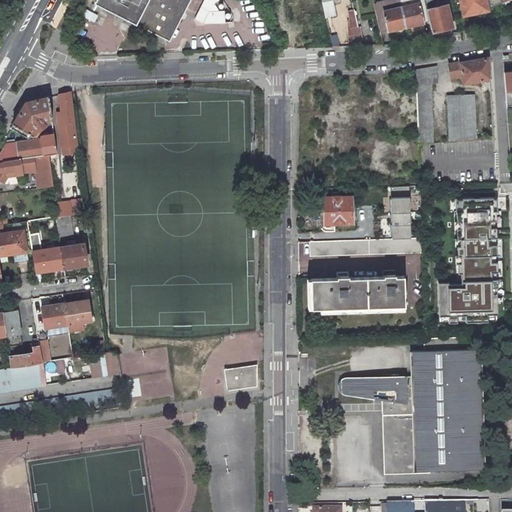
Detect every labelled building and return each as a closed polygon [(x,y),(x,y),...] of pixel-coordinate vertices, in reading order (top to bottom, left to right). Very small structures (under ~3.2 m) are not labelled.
[(169,39),(189,0),(97,0),(96,2),(169,39)] [(332,0),(328,0),(322,1),(326,18),(336,16),(332,0)] [(399,0),(389,0),(377,3),(377,4),(374,4),(376,10),(384,8),(385,11),(402,7),(400,2),(399,0)] [(402,7),(406,26),(423,23),(418,3),(411,5),(410,0),(400,2),(402,7)] [(424,0),(417,0),(418,3),(423,23),(430,21),(427,9),(424,0)] [(486,0),(460,0),(464,15),(488,10),(486,0)] [(213,8),(203,3),(197,15),(195,18),(204,23),(225,22),(225,12),(210,12),(213,8)] [(448,4),(427,9),(430,21),(432,32),(453,27),(448,4)] [(402,7),(385,11),(389,30),(406,26),(402,7)] [(384,8),(376,10),(381,32),(389,30),(385,11),(384,8)] [(361,46),(360,39),(362,38),(359,26),(357,27),(353,10),(348,11),(350,29),(347,29),(348,46),(352,46),(361,46)] [(300,22),(302,28),(307,31),(313,31),(317,27),(318,20),(315,15),(309,14),(303,16),(300,22)] [(337,35),(330,37),(332,47),(339,47),(337,35)] [(488,57),(449,64),(451,78),(461,76),(463,84),(489,79),(488,57)] [(437,66),(415,70),(416,88),(418,126),(419,145),(434,143),(431,84),(438,83),(437,66)] [(74,121),(70,91),(61,94),(60,94),(63,110),(58,112),(64,147),(78,145),(75,125),(74,121)] [(474,95),(447,96),(450,140),(477,139),(474,95)] [(49,97),(26,102),(17,117),(13,124),(33,136),(44,125),(45,123),(44,122),(52,120),(49,97)] [(46,138),(48,155),(49,154),(57,153),(55,136),(54,134),(45,135),(46,138)] [(6,144),(0,153),(0,161),(48,155),(46,138),(30,140),(6,144)] [(0,180),(3,182),(7,176),(23,174),(22,172),(35,170),(38,188),(53,185),(51,167),(49,154),(48,155),(0,161),(0,180)] [(390,186),(391,237),(411,236),(409,186),(390,186)] [(352,196),(324,197),(325,224),(352,223),(352,196)] [(85,198),(71,200),(73,214),(87,212),(85,198)] [(488,314),(498,314),(497,288),(498,287),(498,278),(496,278),(494,211),(497,211),(497,198),(455,199),(456,213),(459,213),(461,283),(449,284),(449,282),(438,283),(439,316),(448,316),(448,323),(457,322),(457,315),(466,315),(466,322),(488,321),(488,314)] [(57,216),(56,217),(59,238),(74,236),(70,214),(57,216)] [(24,229),(0,233),(0,254),(27,250),(24,229)] [(422,238),(310,241),(310,255),(422,252),(422,238)] [(83,243),(61,246),(64,267),(86,264),(83,243)] [(61,246),(32,251),(36,272),(64,267),(61,246)] [(337,278),(311,278),(312,308),(404,305),(403,276),(395,276),(395,270),(383,270),(383,276),(348,277),(348,271),(337,272),(337,278)] [(86,300),(64,303),(68,324),(69,330),(81,328),(80,325),(83,325),(82,321),(89,321),(86,300)] [(64,303),(42,306),(45,328),(68,324),(64,303)] [(17,310),(3,312),(6,335),(8,345),(22,344),(20,333),(17,310)] [(476,336),(425,337),(425,349),(414,350),(414,375),(344,381),(343,382),(341,382),(341,383),(340,384),(339,385),(338,386),(338,388),(338,389),(338,391),(339,393),(340,394),(342,395),(342,396),(344,396),(368,398),(381,398),(381,406),(383,473),(428,472),(428,465),(479,463),(476,336)] [(39,343),(33,343),(34,352),(9,355),(11,367),(38,362),(42,362),(40,347),(40,346),(39,343)] [(47,346),(40,347),(42,362),(50,361),(47,346)] [(90,377),(119,375),(118,354),(89,355),(90,377)] [(0,392),(42,386),(38,362),(11,367),(0,368),(0,392)] [(256,363),(223,368),(226,388),(256,386),(256,363)] [(117,390),(0,407),(0,420),(119,403),(117,390)] [(372,427),(372,447),(381,447),(381,427),(372,427)] [(465,511),(465,501),(415,502),(414,511),(465,511)] [(414,511),(415,502),(387,502),(387,511),(414,511)]
